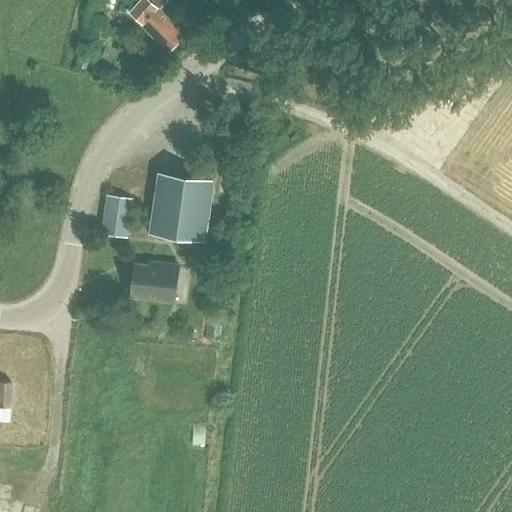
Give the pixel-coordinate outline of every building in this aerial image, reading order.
[(171,49),(187,33),(163,10),(171,0),(140,0),(131,10),(143,21),(142,22),(171,49)] [(98,2),(97,8),(114,12),(115,5),(98,2)] [(205,239),(214,179),(160,172),(156,198),(151,232),(205,239)] [(108,194),(103,231),(128,234),(133,198),(108,194)] [(129,281),(128,289),(132,292),(132,294),(175,300),(180,264),(160,261),(160,265),(136,262),(134,279),(129,281)] [(0,420),(11,421),(11,406),(12,381),(0,380),(0,420)]
